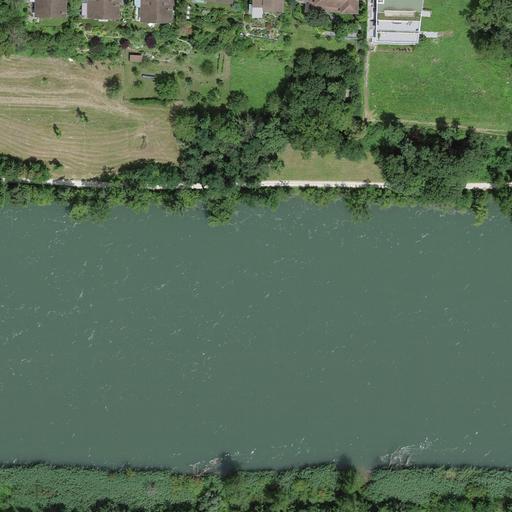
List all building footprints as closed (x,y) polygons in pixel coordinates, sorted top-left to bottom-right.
[(33,0),(33,16),(65,17),(65,0),(33,0)] [(84,0),(84,17),(117,18),(117,0),(84,0)] [(139,0),(139,19),(170,19),(170,0),(139,0)] [(252,0),(252,7),(263,8),(263,12),(284,12),(284,0),(252,0)] [(295,0),(295,2),(306,3),(305,12),(314,13),(314,9),(340,12),(340,14),(359,14),(358,0),(295,0)] [(423,0),(377,0),(376,41),(418,43),(423,0)]
